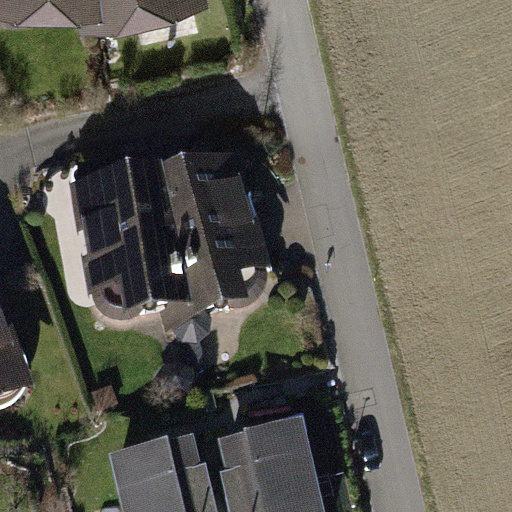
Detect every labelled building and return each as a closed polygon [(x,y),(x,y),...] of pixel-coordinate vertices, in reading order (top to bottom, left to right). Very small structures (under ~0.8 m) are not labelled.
[(0,0),(0,17),(108,17),(105,0),(0,0)] [(211,0),(105,0),(108,17),(111,31),(213,8),(211,0)] [(242,170),(165,191),(196,328),(200,338),(253,323),(266,310),(273,292),(274,278),(242,170)] [(130,338),(196,328),(165,191),(80,204),(94,309),(125,307),(130,338)] [(0,307),(0,421),(36,409),(0,307)] [(177,370),(164,382),(166,398),(177,407),(191,406),(201,396),(200,379),(188,370),(177,370)] [(322,511),(306,441),(222,461),(229,493),(221,495),(225,511),(322,511)] [(210,511),(197,455),(113,475),(121,511),(210,511)]
